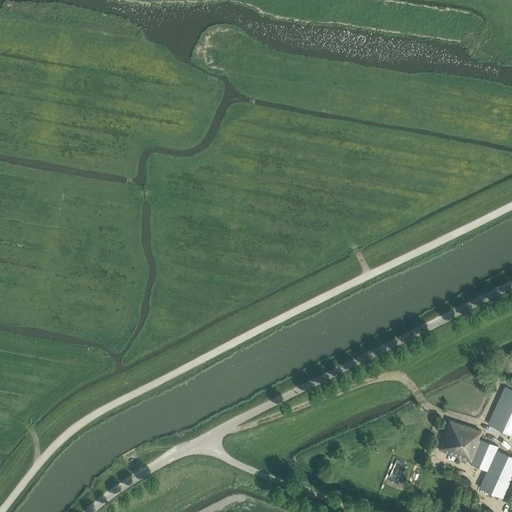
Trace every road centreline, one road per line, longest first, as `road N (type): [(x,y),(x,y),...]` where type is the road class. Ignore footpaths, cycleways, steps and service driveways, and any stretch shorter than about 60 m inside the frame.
road 1 (track): [(0,511),(58,442),(95,414),(511,207)]
road 2 (unclassified): [(198,444),(511,287)]
road 3 (unclassified): [(353,511),(198,444)]
road 4 (unclassified): [(86,511),(131,476),(198,444)]
